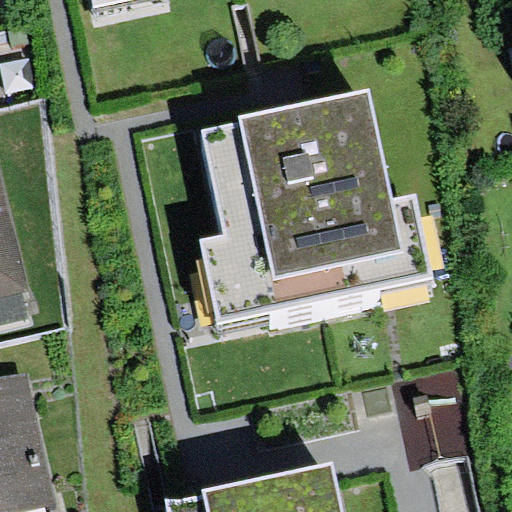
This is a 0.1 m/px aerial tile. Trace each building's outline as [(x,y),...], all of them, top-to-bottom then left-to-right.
[(71,0),(74,9),(113,0),(71,0)] [(370,92),(175,136),(218,328),(413,284),(370,92)] [(0,193),(0,301),(23,296),(0,193)] [(52,511),(23,387),(0,392),(0,511),(52,511)] [(355,511),(343,459),(134,506),(135,511),(355,511)]
